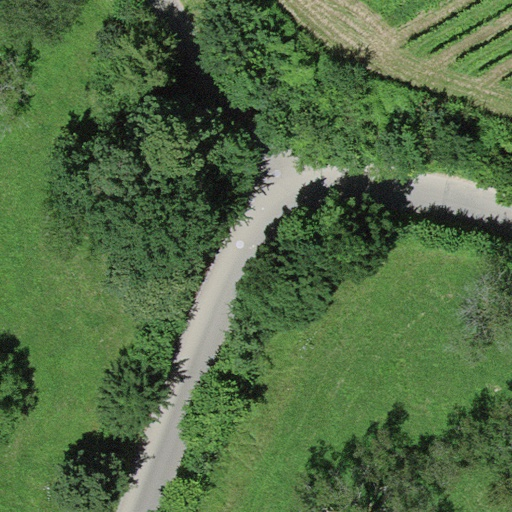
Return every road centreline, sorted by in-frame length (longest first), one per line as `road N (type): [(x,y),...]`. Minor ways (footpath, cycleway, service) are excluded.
road 1 (residential): [(135,511),(228,284),(286,198)]
road 2 (residential): [(286,198),(160,0)]
road 3 (unclassified): [(511,219),(345,182),(286,198)]
